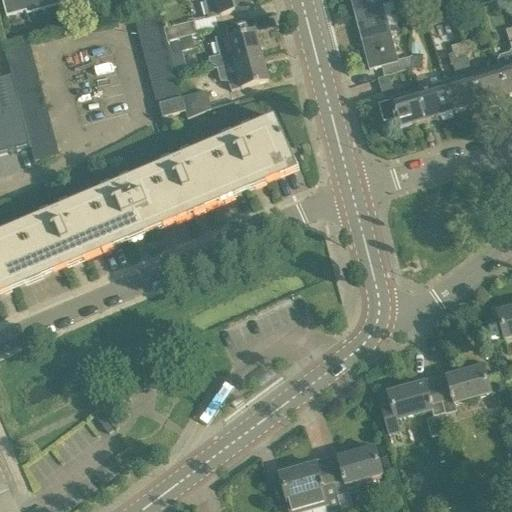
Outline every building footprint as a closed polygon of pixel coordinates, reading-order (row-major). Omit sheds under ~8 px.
[(74,0),(1,0),(6,18),(26,13),(26,16),(67,5),(66,2),(74,0)] [(143,0),(146,8),(155,6),(153,0),(143,0)] [(246,0),(213,0),(204,3),(208,20),(249,9),(246,0)] [(349,0),(354,15),(384,7),(383,7),(381,0),(349,0)] [(415,0),(421,9),(432,3),(429,0),(415,0)] [(457,0),(450,2),(454,16),(466,12),(461,0),(457,0)] [(383,7),(384,7),(354,15),(361,43),(391,35),(386,15),(392,14),(405,10),(400,2),(390,5),(383,7)] [(146,8),(138,10),(131,12),(135,24),(160,18),(157,6),(155,6),(146,8)] [(429,28),(442,24),(438,9),(424,14),(429,28)] [(160,18),(135,24),(138,36),(163,29),(160,18)] [(193,23),(163,30),(166,41),(167,44),(191,37),(197,36),(193,23)] [(163,29),(138,36),(141,47),(166,41),(163,30),(163,29)] [(511,96),(511,29),(505,32),(511,51),(509,54),(499,57),(496,62),(498,70),(507,98),(511,96)] [(215,70),(262,58),(255,33),(228,40),(232,55),(221,58),(213,60),(215,70)] [(391,35),(361,43),(369,72),(381,68),(384,78),(388,77),(411,71),(411,58),(398,62),(391,35)] [(191,37),(167,44),(169,52),(170,56),(194,50),(191,37)] [(6,58),(31,52),(28,40),(3,46),(6,58)] [(167,44),(166,41),(141,47),(144,59),(169,52),(167,44)] [(461,44),(466,59),(477,55),(472,41),(461,44)] [(466,59),(461,44),(450,48),(453,55),(448,57),(451,67),(452,67),(456,80),(445,83),(446,85),(444,86),(453,114),(480,106),(471,78),(466,59)] [(31,52),(6,58),(10,70),(34,63),(31,52)] [(170,56),(169,52),(144,59),(147,71),(172,64),(170,56)] [(411,55),(411,58),(411,71),(421,71),(422,56),(411,55)] [(268,83),(262,58),(215,70),(219,83),(228,83),(231,93),(268,83)] [(34,63),(10,70),(12,79),(12,80),(13,81),(37,75),(34,63)] [(175,76),(172,64),(147,71),(150,82),(175,76)] [(498,70),(471,78),(480,106),(507,98),(498,70)] [(40,87),(37,75),(13,81),(16,93),(40,87)] [(178,87),(175,76),(150,82),(153,94),(178,87)] [(388,77),(384,78),(377,80),(382,95),(392,92),(388,77)] [(0,156),(31,148),(28,139),(25,128),(22,116),(19,105),(16,93),(13,81),(12,80),(0,83),(0,156)] [(453,114),(444,86),(417,94),(426,122),(453,114)] [(40,87),(16,93),(19,105),(43,98),(40,87)] [(182,99),(178,87),(153,94),(156,106),(158,105),(182,99)] [(182,99),(185,113),(187,122),(212,112),(210,107),(206,93),(182,99)] [(426,122),(417,94),(378,106),(384,124),(395,121),(398,131),(426,122)] [(43,98),(19,105),(22,116),(46,110),(43,98)] [(182,99),(158,105),(162,119),(185,113),(182,99)] [(46,110),(22,116),(25,128),(49,121),(46,110)] [(274,120),(208,148),(229,197),(295,169),(274,120)] [(52,133),(49,121),(25,128),(28,139),(52,133)] [(52,133),(28,139),(31,148),(31,149),(31,151),(56,144),(52,133)] [(59,157),(56,144),(31,151),(34,163),(59,157)] [(229,197),(208,148),(143,176),(164,225),(229,197)] [(164,225),(143,176),(77,204),(98,253),(164,225)] [(98,253),(77,204),(12,232),(33,281),(98,253)] [(0,294),(33,281),(12,232),(0,236),(0,294)] [(511,309),(497,314),(505,342),(511,339),(511,309)] [(447,376),(435,379),(445,418),(446,418),(458,414),(455,406),(491,396),(483,368),(447,378),(447,376)] [(445,418),(435,379),(423,383),(423,385),(388,395),(390,403),(380,406),(388,434),(399,430),(397,422),(431,413),(433,419),(426,421),(431,439),(438,437),(442,453),(454,450),(450,434),(446,418),(445,418)] [(95,418),(109,436),(113,433),(100,415),(95,418)] [(326,460),(340,511),(353,509),(349,495),(359,493),(357,484),(382,477),(374,449),(338,459),(338,457),(326,460)] [(380,460),(385,475),(395,473),(391,457),(380,460)] [(340,511),(326,460),(314,464),(314,466),(279,476),(288,511),(307,511),(326,507),(327,511),(340,511)]
